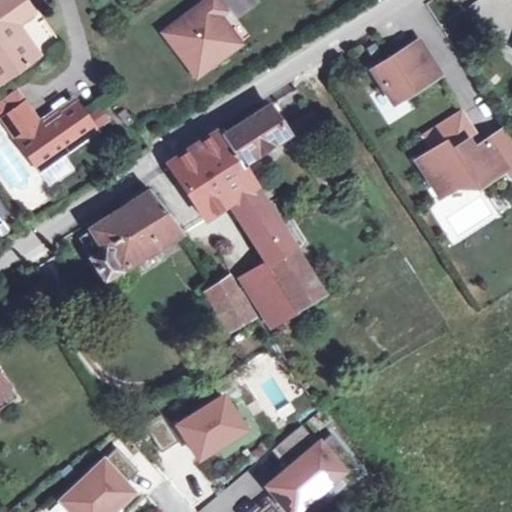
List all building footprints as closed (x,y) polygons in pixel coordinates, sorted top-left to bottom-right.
[(0,0),(0,82),(37,56),(16,27),(33,14),(23,0),(0,0)] [(194,76),(234,46),(213,18),(223,11),(215,0),(203,0),(161,32),(194,76)] [(488,0),(476,0),(472,4),(487,25),(500,16),(488,0)] [(221,28),(234,46),(238,43),(225,25),(221,28)] [(415,38),(369,68),(390,101),(437,72),(415,38)] [(0,120),(38,174),(95,133),(70,100),(37,124),(22,104),(0,119),(0,120)] [(292,248),(295,252),(305,246),(295,229),(292,225),(286,229),(272,207),(269,209),(265,204),(254,187),(245,173),(238,164),(286,133),(284,130),(268,105),(221,135),(219,132),(218,132),(167,165),(204,218),(230,202),(232,200),(234,199),(272,260),(292,248)] [(310,112),(296,122),(313,146),(326,137),(310,112)] [(432,147),(415,158),(426,176),(435,171),(443,184),(473,184),(503,165),(486,138),(471,147),(465,138),(472,134),(458,112),(423,134),(432,147)] [(296,122),(284,130),(286,133),(300,154),(313,146),(296,122)] [(435,171),(426,176),(434,189),(443,184),(435,171)] [(150,191),(92,228),(105,248),(90,258),(103,278),(181,231),(150,191)] [(77,237),(90,258),(105,248),(92,228),(77,237)] [(292,248),(272,260),(286,282),(306,270),(295,252),(292,248)] [(280,286),(286,282),(272,260),(239,281),(268,328),(272,326),(293,313),(296,311),(280,286)] [(280,286),(296,311),(323,295),(306,270),(286,282),(280,286)] [(257,317),(228,274),(213,283),(203,289),(228,333),(257,317)] [(296,311),(293,313),(305,335),(310,333),(324,355),(348,336),(347,334),(331,309),(323,295),(296,311)] [(0,397),(8,392),(0,378),(0,397)] [(230,394),(175,420),(196,463),(251,437),(230,394)] [(287,469),(268,485),(290,511),(322,484),(336,472),(346,484),(363,470),(331,432),(318,443),(301,423),(278,443),(288,455),(281,461),(287,469)] [(278,443),(270,449),(281,461),(288,455),(278,443)] [(136,472),(112,450),(59,507),(65,511),(114,511),(132,493),(124,486),(136,472)] [(346,484),(336,472),(322,484),(331,496),(346,484)]
